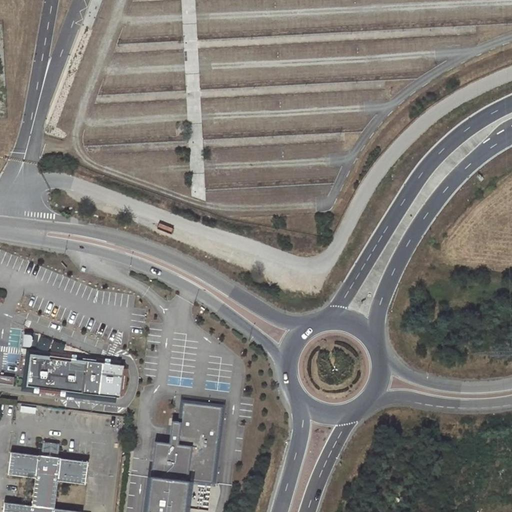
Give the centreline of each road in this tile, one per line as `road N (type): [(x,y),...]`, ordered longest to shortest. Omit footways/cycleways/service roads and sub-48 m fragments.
road 1 (secondary): [(17,229),(166,274),(257,335),(284,368)]
road 2 (secondary): [(298,334),(176,258),(96,232),(17,229)]
road 3 (primary): [(511,102),(441,150),(323,320)]
road 4 (primary): [(377,348),(378,309),(425,216),(471,163),(511,135)]
road 5 (secondary): [(365,404),(392,394),(442,403),(511,400)]
road 6 (secondary): [(511,384),(443,387),(381,363)]
